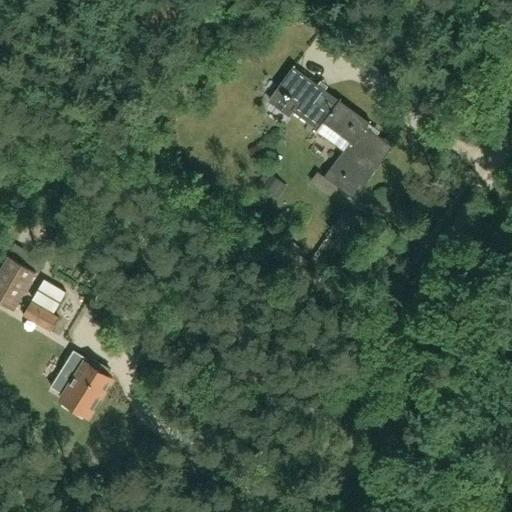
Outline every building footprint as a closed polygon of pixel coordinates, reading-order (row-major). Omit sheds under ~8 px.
[(323,177),(356,201),(394,148),(367,128),(371,123),(340,101),(324,123),(350,141),(323,177)] [(0,186),(11,166),(0,160),(0,186)] [(267,171),(257,184),(277,199),(287,187),(267,171)] [(343,237),(354,223),(343,213),(331,227),(343,237)] [(36,272),(9,256),(0,272),(0,301),(2,303),(15,310),(36,272)] [(23,316),(51,334),(60,318),(57,315),(68,297),(42,283),(23,316)] [(343,313),(349,317),(354,308),(348,305),(343,313)] [(94,360),(91,365),(84,361),(60,399),(90,419),(115,380),(108,376),(111,371),(94,360)]
